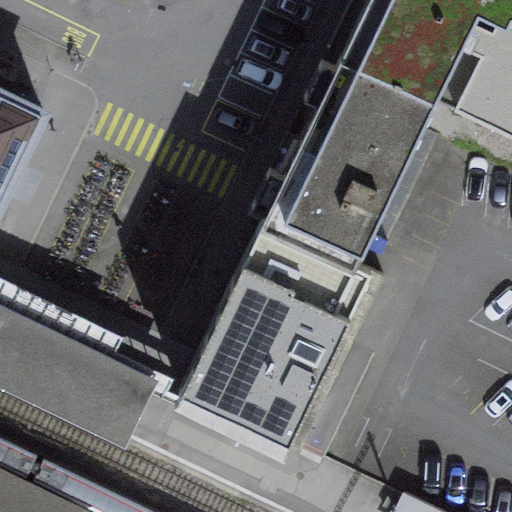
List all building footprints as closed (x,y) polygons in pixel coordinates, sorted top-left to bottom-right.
[(511,0),(363,0),(340,48),(432,94),(460,40),(483,51),(456,107),(511,134),(511,0)] [(340,48),(259,216),(353,259),(420,121),(432,94),(340,48)] [(0,194),(43,106),(0,85),(0,194)] [(511,511),(511,164),(420,121),(353,259),(382,272),(300,445),(437,511),(511,511)] [(382,272),(353,259),(259,216),(253,227),(173,394),(283,445),(286,438),(300,445),(382,272)] [(82,511),(0,472),(0,511),(82,511)]
